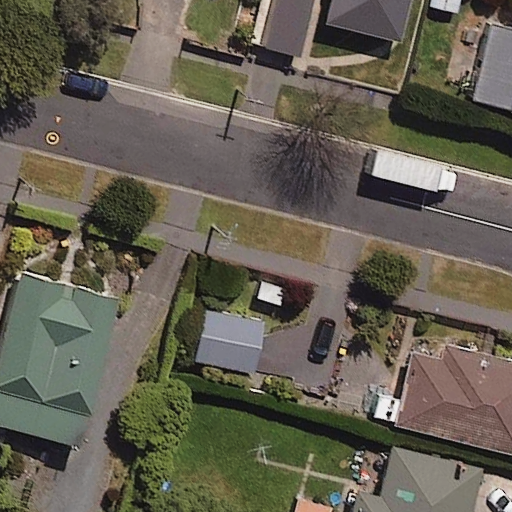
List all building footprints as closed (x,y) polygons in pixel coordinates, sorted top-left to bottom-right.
[(309,0),(268,0),(256,46),(295,57),(309,0)] [(405,0),(329,0),(323,25),(395,43),(405,0)] [(511,33),(488,27),(469,102),(511,113),(511,33)] [(290,280),(255,270),(246,300),(282,310),(290,280)] [(111,302),(18,279),(0,350),(0,428),(75,447),(111,302)] [(260,323),(201,312),(192,362),(251,373),(260,323)] [(381,370),(369,420),(511,456),(511,366),(443,350),(439,364),(411,357),(406,376),(381,370)] [(474,511),(483,478),(388,452),(376,496),(342,486),(335,511),(474,511)] [(327,511),(331,501),(293,489),(285,511),(327,511)]
